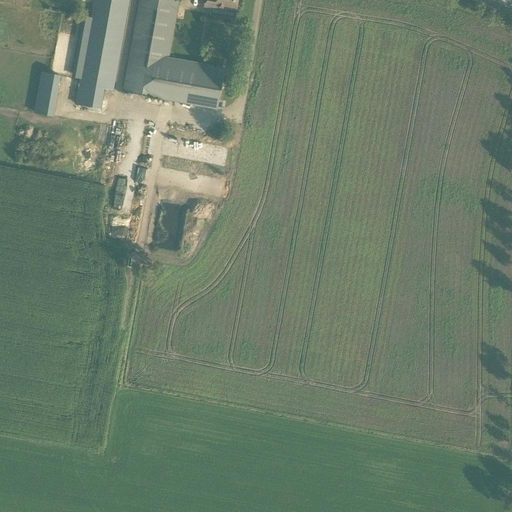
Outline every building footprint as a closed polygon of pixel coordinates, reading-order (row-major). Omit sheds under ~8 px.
[(94,0),(76,105),(101,110),(105,90),(114,91),(129,2),(128,0),(94,0)] [(168,59),(179,0),(176,0),(139,0),(123,92),(218,110),(225,68),(168,59)] [(205,0),(205,3),(204,8),(228,13),(229,11),(229,9),(237,10),(238,0),(205,0)] [(53,117),(61,76),(41,72),(34,113),(53,117)] [(134,161),(119,159),(107,229),(122,231),(134,161)]
